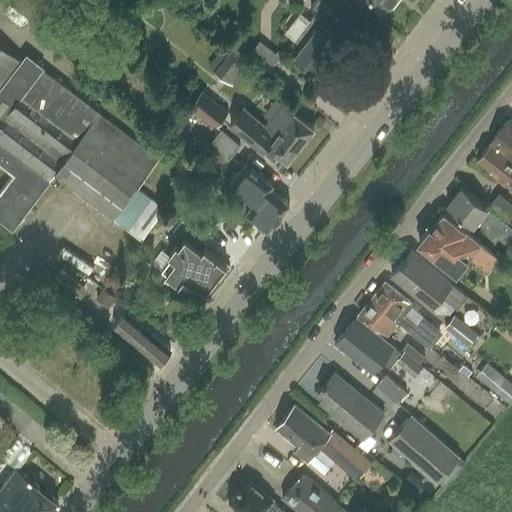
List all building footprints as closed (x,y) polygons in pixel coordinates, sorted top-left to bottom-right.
[(59,0),(18,0),(14,5),(53,38),(74,12),(59,0)] [(295,56),(313,70),(316,66),(319,68),(338,44),(335,42),(336,41),(321,30),(336,10),(322,0),(316,0),(311,7),(317,12),(295,40),(303,46),(295,56)] [(361,0),(381,15),(391,0),(361,0)] [(74,12),(53,38),(61,44),(82,19),(74,12)] [(0,44),(0,163),(14,174),(0,192),(0,217),(13,228),(55,173),(142,239),(165,209),(136,187),(158,159),(100,114),(102,113),(28,56),(23,62),(0,44)] [(214,72),(232,86),(251,61),(232,47),(214,72)] [(217,126),(229,111),(203,90),(191,105),(217,126)] [(244,107),(231,124),(264,151),(269,146),(288,161),(314,128),(281,102),(264,123),(244,107)] [(511,157),(511,120),(509,119),(491,141),(511,157)] [(240,146),(222,131),(207,149),(225,165),(240,146)] [(511,189),(511,159),(490,143),(477,159),(492,171),(491,173),(511,189)] [(268,229),(269,230),(290,203),(270,188),(273,184),(247,163),(230,185),(254,204),(247,213),(268,230),(268,229)] [(511,230),(511,226),(489,208),(463,187),(448,205),(474,226),(479,219),(504,240),(511,230)] [(489,206),(509,221),(511,217),(511,202),(500,193),(489,206)] [(211,232),(224,216),(199,196),(186,212),(211,232)] [(431,226),(419,240),(458,272),(469,258),(481,243),(444,213),(432,228),(431,226)] [(202,251),(186,238),(180,247),(177,245),(170,254),(172,256),(162,269),(180,283),(185,277),(195,285),(195,284),(207,293),(216,281),(215,280),(228,264),(205,247),(202,251)] [(466,295),(452,283),(412,250),(392,274),(432,307),(442,295),(456,307),(466,295)] [(55,276),(80,297),(88,288),(62,267),(55,276)] [(411,332),(418,323),(406,314),(413,305),(386,282),(372,299),(400,322),(411,332)] [(388,336),(399,322),(400,322),(372,299),(360,313),(388,336)] [(115,326),(160,364),(171,350),(142,326),(136,320),(126,312),(115,326)] [(468,345),(478,333),(456,315),(446,327),(468,345)] [(403,353),(357,316),(336,342),(373,372),(383,360),(391,367),(403,353)] [(421,319),(418,323),(411,332),(431,346),(440,334),(421,319)] [(404,350),(407,351),(421,363),(430,352),(413,339),(404,350)] [(425,366),(421,363),(407,351),(398,362),(416,377),(425,366)] [(364,438),(385,412),(335,372),(320,392),(326,397),(321,402),(364,438)] [(377,385),(398,402),(407,392),(386,374),(377,385)] [(491,387),(511,404),(511,402),(511,382),(501,374),(491,387)] [(333,429),(330,433),(296,404),(278,427),(299,444),(295,448),(309,460),(318,448),(358,480),(373,462),(333,429)] [(445,483),(465,459),(411,412),(387,439),(436,482),(439,479),(445,483)] [(0,511),(49,511),(58,502),(16,468),(0,488),(0,511)] [(348,511),(349,511),(303,472),(283,496),(302,511),(348,511)] [(286,511),(247,479),(230,499),(243,510),(243,511),(286,511)]
